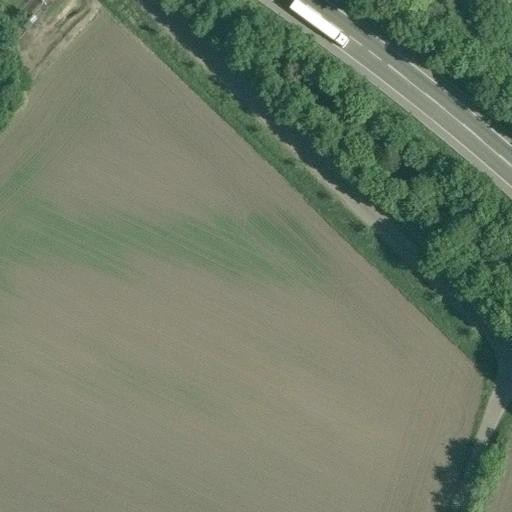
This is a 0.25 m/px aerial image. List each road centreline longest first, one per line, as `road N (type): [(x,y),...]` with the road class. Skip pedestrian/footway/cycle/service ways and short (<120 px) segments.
road 1 (residential): [(464,511),(508,365),(498,346),(331,171),(144,0)]
road 2 (secondary): [(294,0),(511,171)]
